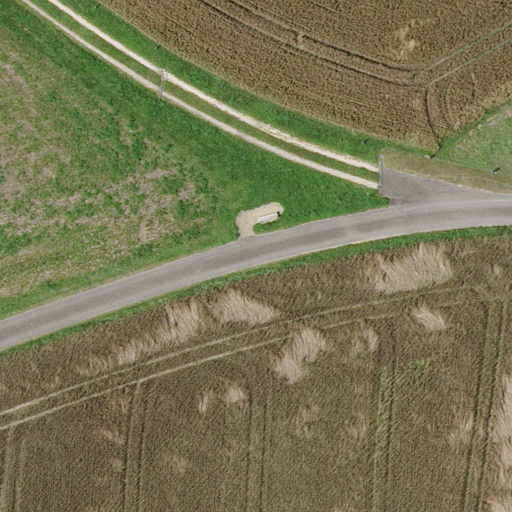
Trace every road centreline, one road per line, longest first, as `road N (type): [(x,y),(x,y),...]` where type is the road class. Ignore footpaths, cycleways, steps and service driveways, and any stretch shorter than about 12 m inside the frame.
road 1 (track): [(30,0),(164,95),(244,138),(466,220)]
road 2 (track): [(466,220),(246,265),(0,346)]
